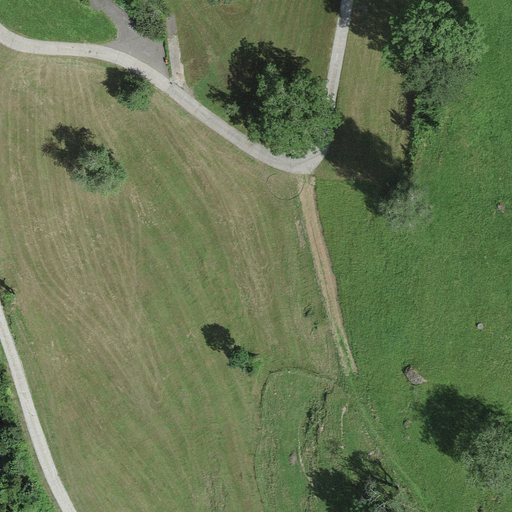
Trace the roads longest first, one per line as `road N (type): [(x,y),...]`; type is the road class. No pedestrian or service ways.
road 1 (residential): [(0,35),(33,48),(109,56),(262,153),(300,160),(320,144),(347,0)]
road 2 (residential): [(69,511),(0,320)]
